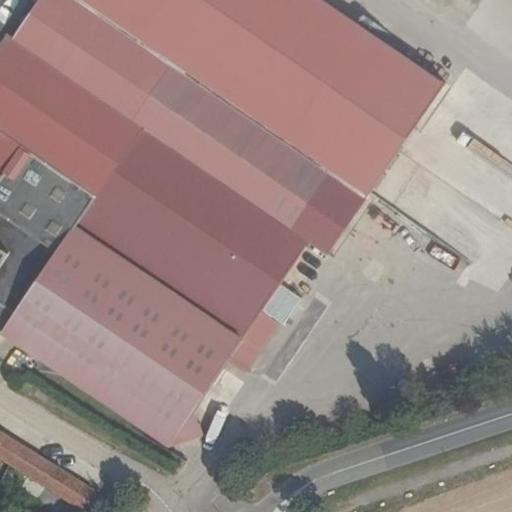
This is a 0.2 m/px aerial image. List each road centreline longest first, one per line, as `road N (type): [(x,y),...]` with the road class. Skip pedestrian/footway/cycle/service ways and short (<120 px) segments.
road 1 (unclassified): [(511,413),(342,469),(309,484),(279,511)]
road 2 (track): [(0,396),(167,502),(170,511)]
